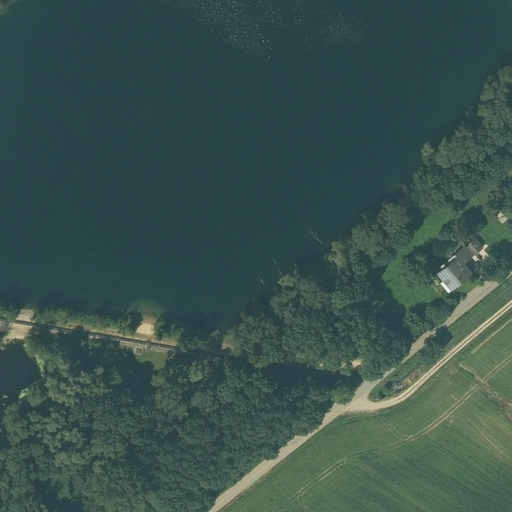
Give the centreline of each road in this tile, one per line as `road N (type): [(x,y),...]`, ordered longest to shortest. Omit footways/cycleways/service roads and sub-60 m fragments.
road 1 (track): [(0,321),(165,351),(211,381),(282,377),(375,405),(405,393),(511,302)]
road 2 (unclassified): [(511,265),(207,511)]
